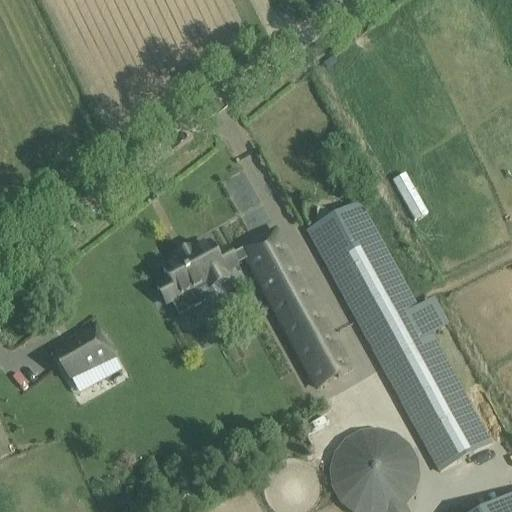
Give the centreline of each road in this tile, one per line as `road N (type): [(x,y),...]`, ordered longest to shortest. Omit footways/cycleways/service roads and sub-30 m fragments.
road 1 (unknown): [(223,101),(428,484),(425,511)]
road 2 (unclassified): [(0,283),(350,0)]
